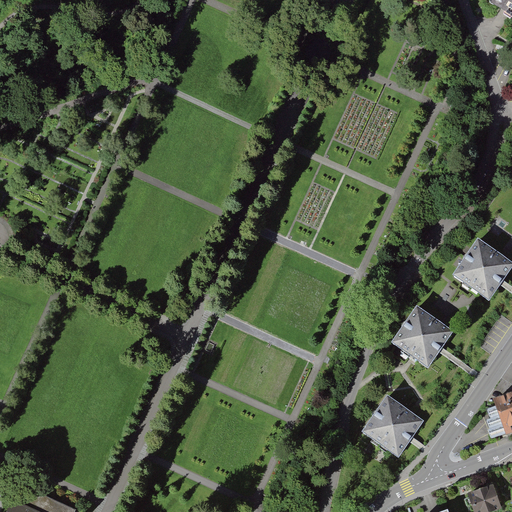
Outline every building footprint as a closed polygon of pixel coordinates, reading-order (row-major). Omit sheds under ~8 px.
[(511,0),(491,0),(489,3),(511,17),(511,0)] [(507,268),(466,242),(442,279),(483,306),(507,268)] [(447,335),(405,309),(382,347),(423,372),(447,335)] [(511,390),(478,402),(490,440),(511,432),(511,390)] [(418,424),(377,397),(352,435),(393,461),(418,424)] [(511,511),(511,475),(496,481),(507,511),(511,511)] [(30,488),(23,485),(10,511),(76,511),(78,509),(30,488)] [(486,486),(458,497),(464,511),(487,511),(495,509),(486,486)]
